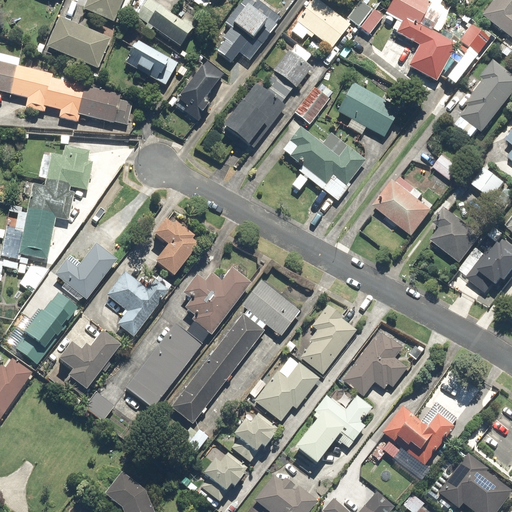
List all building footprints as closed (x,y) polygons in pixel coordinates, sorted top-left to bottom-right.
[(87,0),(82,11),(110,24),(121,0),(87,0)] [(214,54),(229,65),(237,55),(247,64),(278,23),(247,0),(244,0),(215,39),(221,44),(214,54)] [(405,69),(433,84),(454,47),(426,31),(425,32),(416,27),(429,3),(422,0),(392,0),(383,18),(398,25),(393,36),(417,48),(405,69)] [(511,0),(493,0),(490,5),(480,19),(511,42),(511,0)] [(314,1),(295,25),(328,51),(347,26),(314,1)] [(148,2),(135,20),(177,50),(191,32),(148,2)] [(345,21),(355,29),(368,12),(358,4),(345,21)] [(56,19),(43,49),(96,72),(109,42),(56,19)] [(456,43),(475,56),(487,40),(468,27),(456,43)] [(137,46),(124,67),(161,90),(174,68),(137,46)] [(292,88),(294,90),(308,70),(286,54),(271,74),(277,77),(264,95),(254,88),(222,132),(250,153),(283,108),(279,106),(292,88)] [(456,114),(482,134),(511,95),(511,78),(494,64),(456,114)] [(222,80),(204,66),(174,105),(192,119),(222,80)] [(0,98),(24,105),(23,110),(43,116),(44,110),(59,113),(57,121),(77,125),(78,118),(111,126),(114,126),(118,127),(125,129),(129,107),(123,105),(125,99),(0,68),(0,98)] [(350,87),(336,114),(381,138),(396,110),(350,87)] [(293,114),(309,126),(327,102),(311,90),(293,114)] [(356,174),(355,173),(363,162),(328,137),(320,147),(297,129),(279,154),(338,198),(356,174)] [(91,166),(86,165),(88,155),(63,150),(61,161),(49,158),(42,191),(29,188),(16,254),(46,260),(54,222),(67,225),(73,194),(77,195),(79,195),(87,196),(91,166)] [(456,170),(442,159),(432,170),(447,182),(456,170)] [(472,186),(490,201),(502,185),(484,171),(472,186)] [(428,211),(392,185),(373,211),(408,237),(428,211)] [(442,211),(431,226),(439,231),(429,245),(458,265),(478,236),(450,216),(449,216),(442,211)] [(150,269),(168,282),(193,246),(184,239),(163,222),(148,239),(162,251),(150,269)] [(489,248),(465,281),(483,293),(488,287),(492,290),(498,283),(502,286),(511,271),(511,254),(498,245),(494,251),(489,248)] [(94,288),(113,263),(92,248),(73,273),(61,264),(50,279),(83,304),(94,289),(94,288)] [(227,273),(216,286),(206,278),(200,286),(192,280),(178,298),(186,304),(180,312),(190,320),(180,332),(172,326),(122,392),(130,398),(149,412),(246,287),(227,273)] [(104,300),(124,315),(116,327),(132,339),(164,294),(148,283),(141,292),(122,277),(104,300)] [(259,284),(240,308),(279,338),(298,314),(259,284)] [(28,335),(19,347),(36,360),(76,307),(58,293),(43,313),(41,311),(24,332),(28,335)] [(341,322),(324,310),(310,328),(316,332),(308,342),(311,345),(300,361),(321,377),(354,332),(340,322),(341,322)] [(189,427),(260,334),(238,318),(168,412),(189,427)] [(361,398),(371,386),(384,395),(403,370),(391,361),(398,351),(377,334),(340,382),(361,398)] [(62,380),(80,394),(114,351),(96,337),(79,359),(65,349),(54,364),(68,373),(62,380)] [(0,372),(0,418),(30,376),(8,361),(0,372)] [(295,366),(284,381),(275,374),(252,403),(278,424),(291,409),(294,411),(316,382),(295,366)] [(116,408),(99,394),(88,408),(104,422),(116,408)] [(313,470),(338,435),(349,443),(362,425),(357,422),(368,407),(353,397),(343,411),(323,397),(310,415),(315,419),(290,452),(313,470)] [(441,445),(449,429),(430,419),(424,431),(399,412),(379,437),(421,470),(441,445)] [(229,439),(251,455),(272,430),(255,416),(244,429),(239,425),(229,439)] [(380,461),(389,450),(382,444),(373,455),(380,461)] [(203,483),(221,497),(243,468),(226,455),(215,468),(209,464),(198,478),(204,482),(203,483)] [(494,511),(509,492),(483,473),(485,471),(464,456),(436,496),(456,510),(459,506),(468,511),(494,511)] [(101,500),(118,511),(148,511),(143,492),(117,476),(101,500)] [(294,487),(290,492),(272,478),(252,503),(263,511),(309,511),(316,504),(294,487)] [(359,511),(341,511),(331,502),(321,511),(390,511),(392,510),(374,495),(359,511)]
